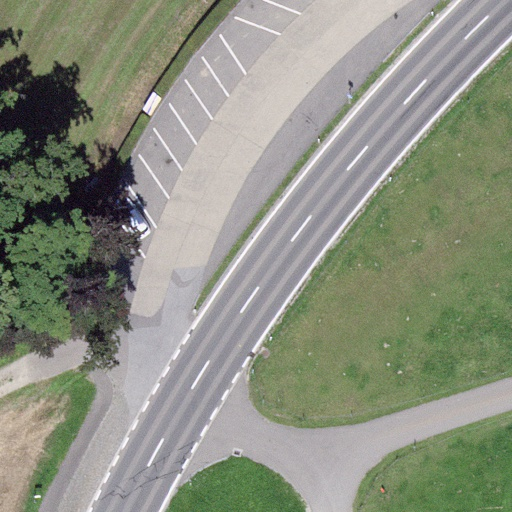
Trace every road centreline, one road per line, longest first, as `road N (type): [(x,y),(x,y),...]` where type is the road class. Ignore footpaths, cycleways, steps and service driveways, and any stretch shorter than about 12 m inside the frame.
road 1 (secondary): [(129,511),(272,255),(375,130),(501,0)]
road 2 (track): [(0,174),(93,323),(0,363)]
